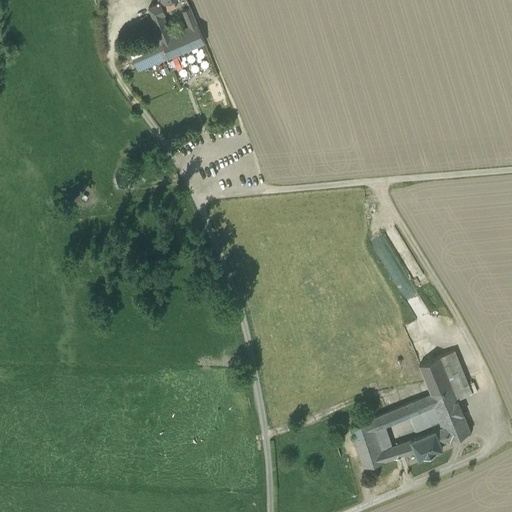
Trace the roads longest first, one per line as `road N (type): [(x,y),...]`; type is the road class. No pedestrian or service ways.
road 1 (unclassified): [(269,511),(267,453),(240,308),(176,162),(114,71),(107,21)]
road 2 (track): [(268,192),(511,170)]
